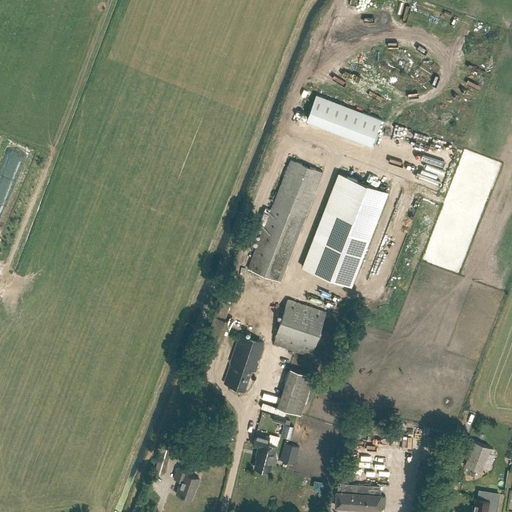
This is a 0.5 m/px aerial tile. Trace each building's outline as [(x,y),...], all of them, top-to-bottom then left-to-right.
[(310,93),(301,120),(368,143),(377,116),(310,93)] [(9,150),(0,173),(0,214),(22,155),(9,150)] [(280,281),(305,216),(322,171),(290,158),(248,268),(280,281)] [(351,285),(387,191),(338,172),(302,266),(351,285)] [(311,355),(314,347),(326,311),(287,298),(275,334),(276,334),(273,343),(311,355)] [(228,319),(225,318),(230,304),(219,300),(204,341),(218,346),(228,319)] [(255,370),(265,341),(239,333),(230,362),(224,381),(244,388),(251,369),(255,370)] [(285,381),(308,389),(313,375),(289,367),(285,381)] [(284,424),(286,417),(274,414),(272,420),(284,424)] [(273,463),(276,462),(277,458),(276,455),(274,454),(279,436),(270,433),(269,436),(256,433),(253,444),(258,446),(257,452),(259,452),(255,467),(269,471),(271,463),(273,463)] [(481,471),(490,446),(473,440),(464,464),(481,471)] [(294,463),(299,445),(284,441),(279,459),(294,463)] [(164,474),(171,449),(161,447),(154,471),(164,474)] [(196,486),(199,478),(186,473),(187,470),(178,467),(174,478),(181,480),(176,493),(191,498),(196,486)] [(380,494),(380,486),(338,483),(338,491),(337,490),(335,506),(380,509),(380,508),(384,508),(385,495),(381,495),(381,494),(380,494)] [(475,497),(472,511),(487,511),(495,511),(499,493),(479,490),(478,498),(475,497)]
